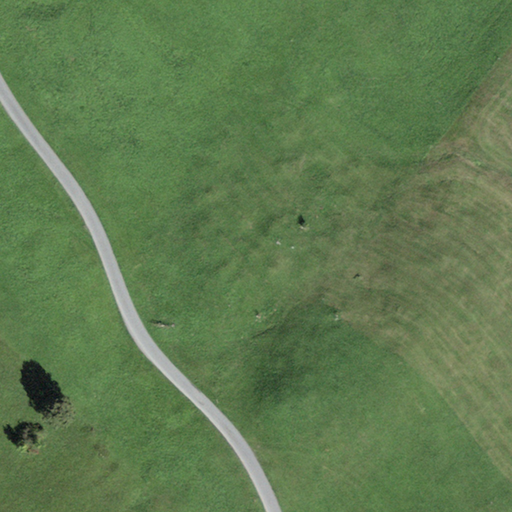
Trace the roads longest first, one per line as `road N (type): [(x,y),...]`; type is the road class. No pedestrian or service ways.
road 1 (unclassified): [(0,88),(75,195),(158,363)]
road 2 (unclassified): [(274,511),(235,438),(158,363)]
